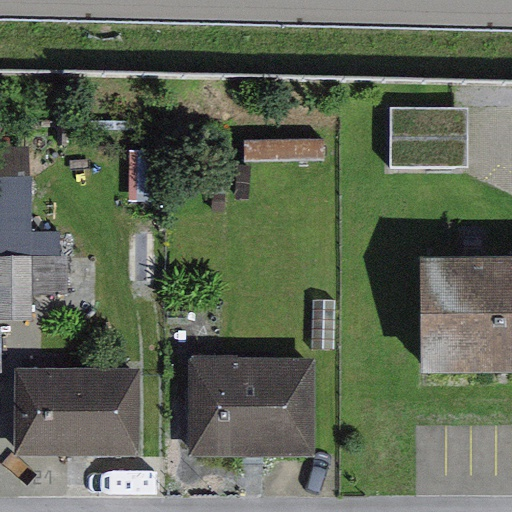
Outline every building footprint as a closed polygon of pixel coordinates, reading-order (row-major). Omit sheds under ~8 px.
[(401,169),(479,169),(479,108),(401,109),(401,169)] [(0,120),(0,319),(38,321),(39,290),(69,291),(70,226),(36,226),(38,121),(0,120)] [(511,257),(427,258),(428,374),(511,372),(511,257)] [(335,360),(209,358),(207,457),(333,460),(335,360)] [(159,371),(33,370),(32,457),(158,458),(159,371)]
